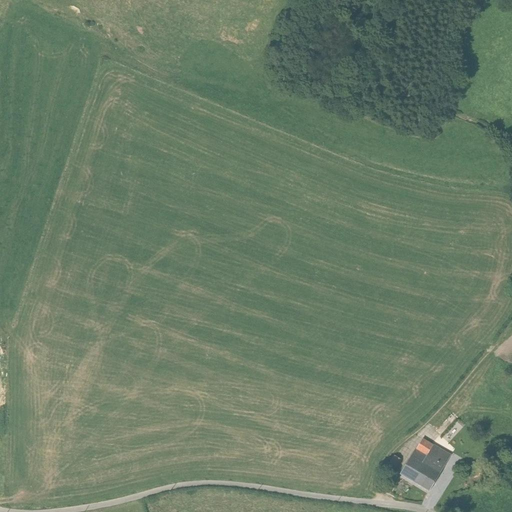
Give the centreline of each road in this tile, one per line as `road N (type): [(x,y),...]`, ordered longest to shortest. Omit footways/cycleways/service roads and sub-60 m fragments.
road 1 (unclassified): [(442,511),(232,475),(60,505),(0,504)]
road 2 (track): [(376,496),(388,447),(511,315)]
road 3 (track): [(511,129),(379,61),(339,0)]
